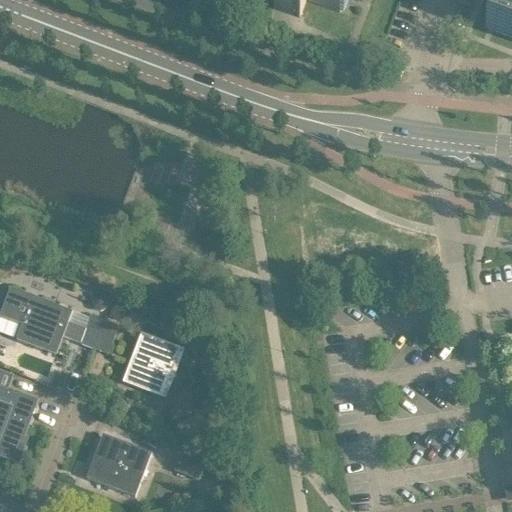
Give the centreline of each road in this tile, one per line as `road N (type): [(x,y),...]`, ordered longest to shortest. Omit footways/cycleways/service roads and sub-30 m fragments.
road 1 (tertiary): [(436,144),(244,100),(0,5)]
road 2 (residential): [(439,0),(422,48),(436,144)]
